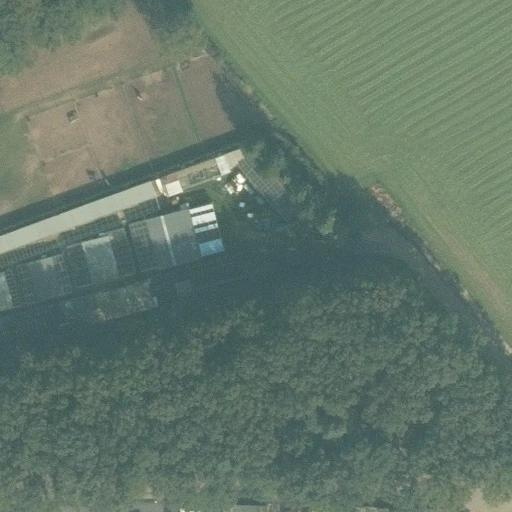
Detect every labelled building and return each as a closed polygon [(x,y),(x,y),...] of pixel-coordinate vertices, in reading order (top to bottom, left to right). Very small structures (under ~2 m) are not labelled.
[(163,173),(169,192),(226,174),(220,155),(163,173)] [(150,179),(0,234),(0,265),(159,208),(154,195),(155,195),(150,179)] [(187,208),(147,219),(159,265),(199,255),(187,208)] [(84,240),(81,241),(92,284),(95,283),(119,277),(108,234),(84,240)] [(36,301),(53,296),(61,294),(51,255),(26,262),(36,301)] [(0,310),(13,307),(3,271),(0,271),(0,310)] [(88,324),(151,308),(154,307),(147,279),(93,293),(96,304),(84,307),(88,324)] [(251,293),(251,292),(248,279),(191,293),(195,306),(251,293)]
